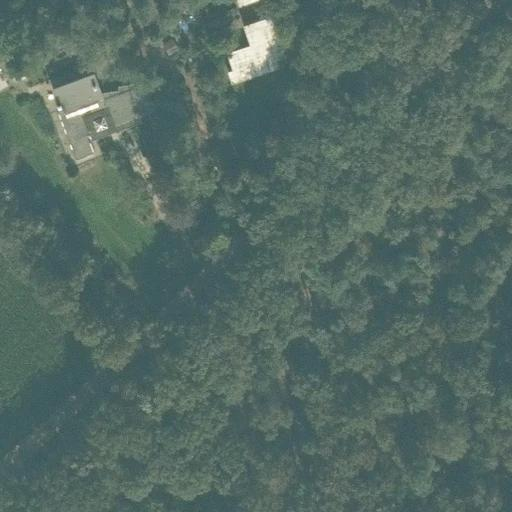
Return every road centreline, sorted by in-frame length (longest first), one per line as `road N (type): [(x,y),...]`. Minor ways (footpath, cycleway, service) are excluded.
road 1 (track): [(485,0),(0,468)]
road 2 (track): [(137,339),(0,187)]
